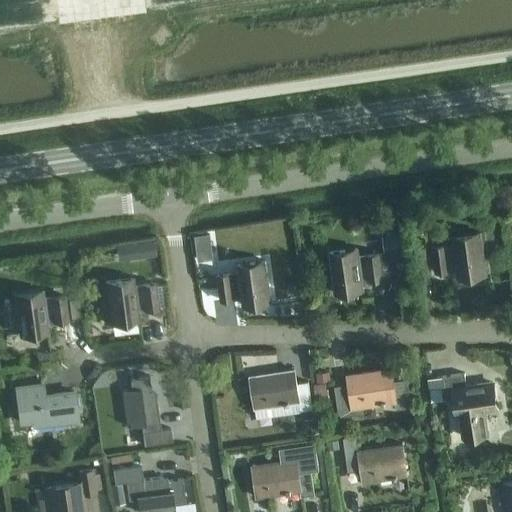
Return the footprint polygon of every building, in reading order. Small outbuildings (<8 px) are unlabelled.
[(431,218),(429,203),(417,204),(419,219),(431,218)] [(383,251),(401,248),(399,230),(387,232),(387,234),(381,235),(383,251)] [(484,273),(479,232),(452,235),(453,243),(432,246),(435,271),(456,268),(457,276),(484,273)] [(151,240),(132,243),(135,258),(153,255),(151,240)] [(329,252),(334,292),(362,289),(361,281),(382,278),(379,253),(358,256),(357,248),(329,252)] [(270,300),(265,260),(237,264),(238,271),(217,274),(221,298),(241,296),(242,304),(270,300)] [(132,277),(104,281),(109,322),(137,318),(136,311),(157,308),(154,283),(133,286),(132,277)] [(13,294),(18,334),(46,330),(45,323),(66,320),(63,295),(42,297),(41,290),(13,294)] [(55,350),(48,351),(49,360),(56,359),(55,350)] [(152,393),(150,374),(151,374),(149,362),(135,364),(136,376),(128,377),(130,388),(122,390),(126,426),(140,424),(143,444),(172,440),(170,427),(161,428),(156,392),(152,393)] [(40,367),(31,368),(32,376),(41,374),(40,367)] [(294,368),(250,375),(256,417),(299,411),(299,409),(312,408),(311,399),(315,398),(313,384),(309,385),(308,381),(296,382),(294,368)] [(364,412),(363,405),(396,400),(391,369),(347,375),(348,383),(334,385),(339,416),(364,412)] [(317,382),(330,380),(329,370),(316,372),(317,382)] [(442,399),(445,399),(455,397),(457,413),(460,413),(464,436),(486,433),(483,410),(496,408),(492,383),(466,387),(464,372),(427,378),(433,414),(444,412),(442,399)] [(326,382),(313,384),(315,399),(328,397),(326,382)] [(41,384),(16,386),(20,421),(33,420),(33,425),(76,420),(73,391),(43,395),(41,384)] [(316,417),(304,419),(306,434),(319,432),(316,417)] [(362,481),(407,475),(402,443),(358,449),(356,435),(342,437),(346,461),(359,459),(362,481)] [(327,449),(339,447),(338,438),(325,440),(327,449)] [(300,496),(314,494),(310,469),(298,470),(296,458),(252,464),(256,496),(299,490),(300,496)] [(185,502),(184,498),(182,478),(163,480),(162,476),(142,479),(140,464),(112,468),(114,483),(125,481),(128,500),(136,499),(138,511),(175,507),(174,504),(185,502)] [(46,497),(39,498),(41,511),(47,511),(48,511),(47,511),(84,511),(82,494),(94,492),(94,489),(100,488),(97,474),(92,475),(91,469),(78,471),(80,483),(44,488),(46,497)] [(502,511),(511,511),(511,480),(502,482),(506,511),(502,511)] [(120,483),(109,485),(112,504),(123,503),(120,483)]
